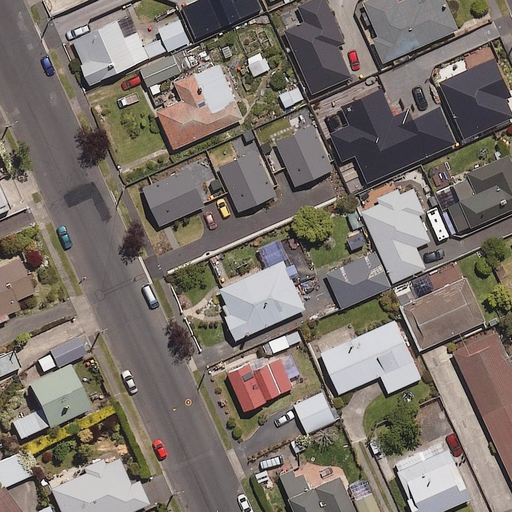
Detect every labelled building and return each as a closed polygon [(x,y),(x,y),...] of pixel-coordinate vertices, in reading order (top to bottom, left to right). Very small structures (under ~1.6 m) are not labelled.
[(345,43),(326,0),(310,0),(299,5),(306,23),(286,31),(313,94),(350,78),(337,47),(345,43)] [(398,0),(370,0),(364,3),(379,37),(374,39),(385,63),(460,31),(446,0),(405,0),(400,2),(398,0)] [(119,20),(73,41),(84,65),(82,66),(91,86),(139,65),(119,20)] [(270,70),(263,53),(247,59),(253,76),(270,70)] [(417,76),(410,60),(371,78),(378,94),(417,76)] [(465,61),(432,75),(452,121),(496,102),(487,81),(476,86),(465,61)] [(195,75),(175,84),(183,101),(158,112),(175,150),(245,119),(236,101),(212,112),(195,75)] [(303,100),(298,87),(279,94),(285,108),(303,100)] [(353,95),(325,108),(347,155),(375,141),(353,95)] [(245,153),(209,169),(220,194),(213,197),(224,222),(235,217),(241,232),(274,218),(245,153)] [(511,159),(510,156),(469,174),(478,194),(461,202),(473,228),(511,211),(511,159)] [(426,214),(415,188),(402,194),(400,189),(378,198),(381,204),(363,212),(394,283),(427,269),(418,248),(432,242),(421,217),(426,214)] [(375,253),(325,273),(341,310),(390,290),(375,253)] [(19,260),(0,268),(0,320),(20,312),(16,304),(35,295),(19,260)] [(285,260),(220,290),(231,315),(226,317),(237,342),(308,310),(285,260)] [(468,279),(403,307),(422,350),(487,322),(468,279)] [(396,320),(321,354),(340,395),(382,377),(389,394),(423,380),(396,320)] [(303,341),(298,331),(270,343),(274,353),(303,341)] [(511,362),(498,332),(454,352),(511,479),(511,362)] [(51,351),(53,354),(37,362),(43,374),(58,366),(59,368),(88,355),(80,338),(51,351)] [(14,351),(0,358),(0,379),(23,368),(14,351)] [(251,364),(229,374),(246,411),(282,394),(269,366),(255,373),(251,364)] [(69,367),(29,386),(50,431),(90,412),(69,367)] [(334,422),(322,394),(294,406),(307,434),(334,422)] [(450,450),(398,473),(415,511),(445,511),(472,500),(450,450)] [(84,475),(49,491),(58,511),(138,511),(150,507),(139,482),(130,486),(119,461),(104,467),(102,461),(82,470),(84,475)] [(358,511),(342,476),(289,499),(294,511),(358,511)] [(21,511),(3,487),(0,489),(0,511),(21,511)] [(353,500),(358,511),(385,511),(377,490),(353,500)]
